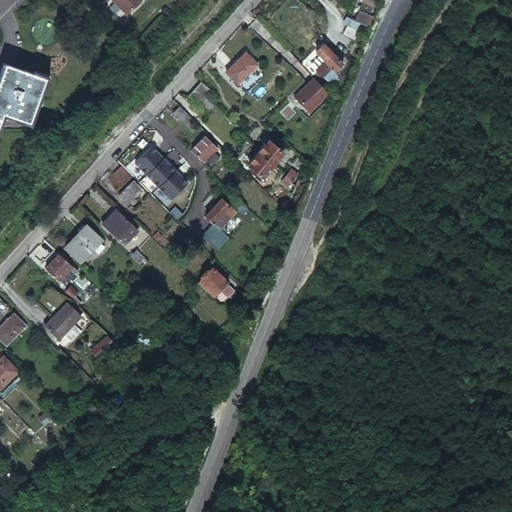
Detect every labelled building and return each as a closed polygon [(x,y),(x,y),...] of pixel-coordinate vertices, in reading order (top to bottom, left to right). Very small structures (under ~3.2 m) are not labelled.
[(142,0),(109,0),(126,16),(142,0)] [(361,0),(355,18),(355,19),(358,21),(364,23),(369,25),(380,0),(376,0),(373,8),(371,8),(374,0),(361,0)] [(251,15),(247,20),(256,29),(261,24),(251,15)] [(364,23),(358,21),(352,38),(357,39),(364,23)] [(126,44),(120,38),(108,50),(114,56),(126,44)] [(323,63),(317,69),(329,83),(338,74),(335,70),(341,63),(330,52),(322,61),(323,63)] [(243,53),(225,72),(236,83),(255,63),(243,53)] [(0,112),(1,111),(26,120),(41,76),(3,62),(0,70),(0,112)] [(313,76),(292,95),(306,111),(327,92),(313,76)] [(199,82),(192,88),(205,100),(211,94),(199,82)] [(192,88),(187,94),(199,106),(205,100),(192,88)] [(182,119),(187,114),(184,111),(176,104),(172,109),(182,119)] [(203,135),(189,151),(196,158),(200,162),(203,160),(209,165),(215,159),(209,153),(214,147),(203,135)] [(269,144),(261,155),(268,160),(276,166),(284,155),(269,144)] [(149,146),(132,162),(145,175),(160,159),(153,153),(154,151),(149,146)] [(261,155),(252,167),(267,179),(276,166),(268,160),(261,155)] [(167,166),(160,159),(145,175),(157,187),(172,171),(173,171),(168,165),(167,166)] [(121,181),(127,173),(120,166),(113,173),(121,181)] [(294,170),(290,175),(295,180),(299,175),(294,170)] [(172,171),(157,187),(169,199),(185,183),(180,177),(179,178),(172,171)] [(295,180),(290,175),(288,176),(284,181),(288,186),(293,182),(295,180)] [(131,182),(118,196),(126,205),(140,190),(131,182)] [(249,209),(229,190),(224,195),(243,214),(249,209)] [(235,213),(221,199),(206,214),(214,223),(202,235),(217,249),(228,237),(220,228),(235,213)] [(101,224),(110,232),(124,218),(115,209),(101,224)] [(136,230),(124,218),(110,232),(123,244),(136,230)] [(93,252),(103,242),(87,225),(76,236),(88,248),(93,252)] [(81,265),(93,252),(88,248),(76,236),(63,249),(81,265)] [(134,252),(130,257),(137,264),(141,259),(134,252)] [(55,254),(43,267),(56,280),(68,267),(55,254)] [(213,294),(215,293),(225,282),(228,279),(221,273),(207,288),(213,294)] [(232,289),(225,282),(215,293),(222,298),(232,289)] [(68,285),(62,291),(69,296),(71,293),(74,290),(68,285)] [(226,300),(224,303),(229,309),(232,306),(226,300)] [(67,304),(44,326),(58,340),(80,317),(67,304)] [(138,312),(133,318),(147,331),(158,320),(151,314),(146,319),(138,312)] [(11,314),(0,324),(0,342),(5,347),(24,327),(11,314)] [(104,336),(90,350),(98,357),(111,343),(104,336)] [(3,354),(0,357),(0,390),(19,371),(3,354)] [(98,372),(92,377),(98,385),(105,378),(98,372)] [(48,411),(39,420),(45,426),(54,417),(48,411)]
